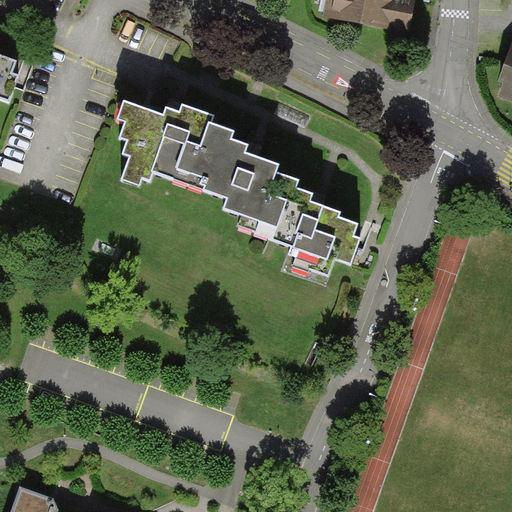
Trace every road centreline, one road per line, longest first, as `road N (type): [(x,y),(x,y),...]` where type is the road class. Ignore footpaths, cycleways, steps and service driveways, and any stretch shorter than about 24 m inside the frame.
road 1 (residential): [(309,511),(444,150),(442,129)]
road 2 (residential): [(197,0),(442,129)]
road 3 (residential): [(442,129),(458,0)]
